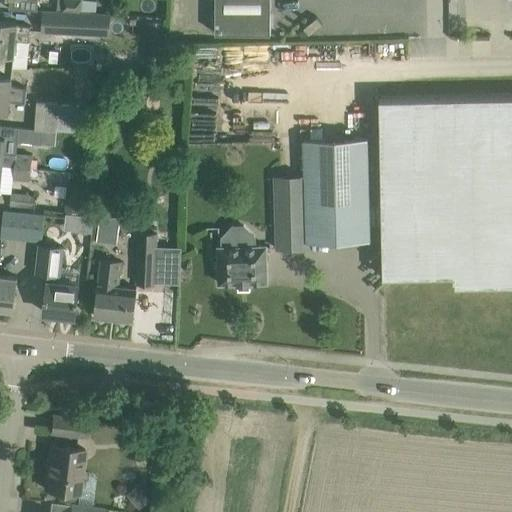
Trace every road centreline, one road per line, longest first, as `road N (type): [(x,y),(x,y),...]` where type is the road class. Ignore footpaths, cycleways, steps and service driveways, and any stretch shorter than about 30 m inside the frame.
road 1 (tertiary): [(511,399),(23,349)]
road 2 (residential): [(2,511),(23,349)]
road 3 (track): [(298,511),(323,383)]
